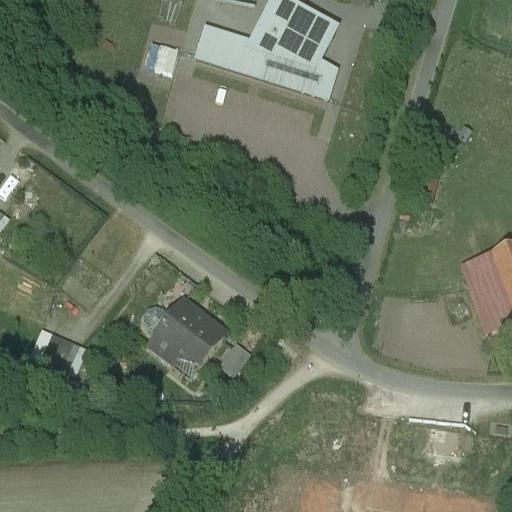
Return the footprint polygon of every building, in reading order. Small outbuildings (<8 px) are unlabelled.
[(279,10),(271,6),(255,35),(272,44),(264,58),(202,39),(195,64),(327,105),(335,81),(326,78),(327,72),(319,68),(334,39),(325,35),(328,30),(306,25),(298,20),(300,15),(279,10)] [(449,149),(425,143),(409,198),(435,206),(449,149)] [(511,251),(461,269),(469,293),(482,330),(486,339),(511,329),(511,251)] [(199,322),(182,309),(170,325),(156,344),(149,354),(172,371),(190,384),(197,374),(199,375),(223,342),(198,323),(199,322)] [(154,315),(147,318),(143,324),(142,331),(147,337),(156,344),(170,325),(161,318),(154,315)] [(75,383),(87,353),(40,334),(28,363),(75,383)] [(482,422),(422,411),(416,446),(475,457),(482,422)] [(511,465),(511,446),(503,445),(500,468),(511,469),(511,465)]
